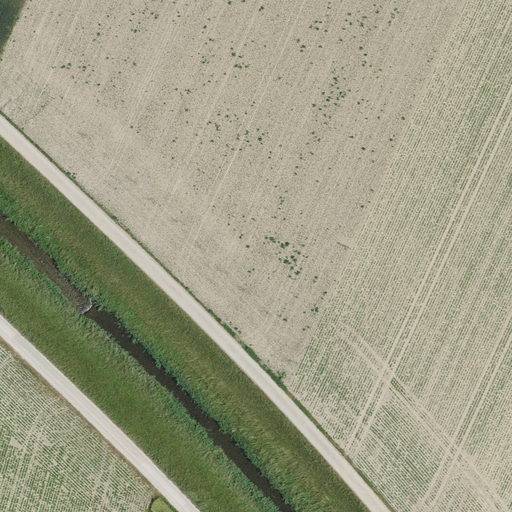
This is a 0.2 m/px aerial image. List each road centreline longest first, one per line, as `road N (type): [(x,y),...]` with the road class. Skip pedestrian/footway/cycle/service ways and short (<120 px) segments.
road 1 (track): [(378,511),(205,323),(0,125)]
road 2 (track): [(0,325),(186,511)]
